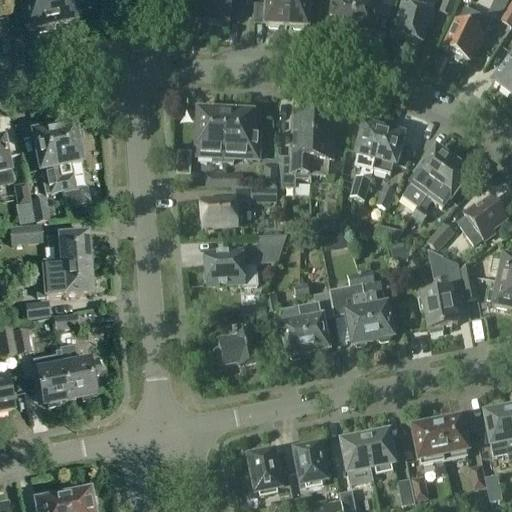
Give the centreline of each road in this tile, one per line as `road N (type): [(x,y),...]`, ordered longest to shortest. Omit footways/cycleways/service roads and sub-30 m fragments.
road 1 (residential): [(511,152),(427,95),(380,82),(130,70)]
road 2 (unclassified): [(161,437),(130,70)]
road 3 (unclassified): [(190,430),(511,363)]
road 4 (residential): [(130,70),(0,94)]
road 5 (unclassified): [(0,467),(129,443)]
